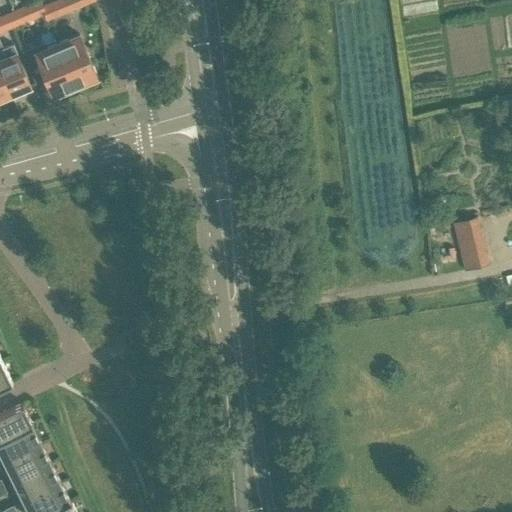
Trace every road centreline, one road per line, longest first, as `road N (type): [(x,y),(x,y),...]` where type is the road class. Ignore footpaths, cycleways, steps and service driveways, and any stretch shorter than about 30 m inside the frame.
road 1 (secondary): [(265,511),(225,119)]
road 2 (secondary): [(201,124),(241,511)]
road 3 (track): [(511,269),(261,311)]
road 4 (residential): [(0,232),(76,345),(73,362),(0,398)]
road 5 (unclassified): [(0,176),(201,124)]
road 6 (unclassified): [(197,101),(0,155)]
